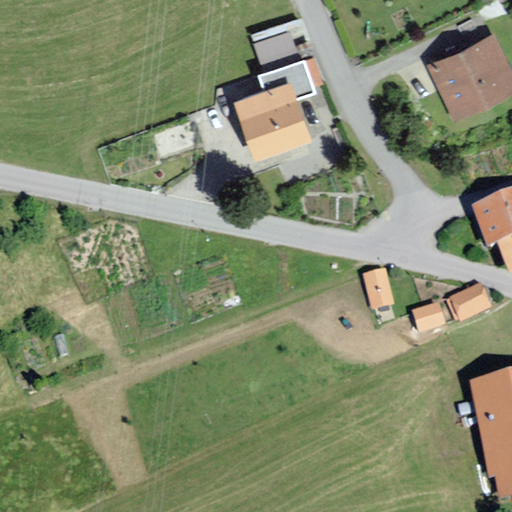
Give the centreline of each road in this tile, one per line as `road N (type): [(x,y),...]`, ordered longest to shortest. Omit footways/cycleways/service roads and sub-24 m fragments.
road 1 (tertiary): [(0,177),(398,256)]
road 2 (residential): [(415,222),(306,0)]
